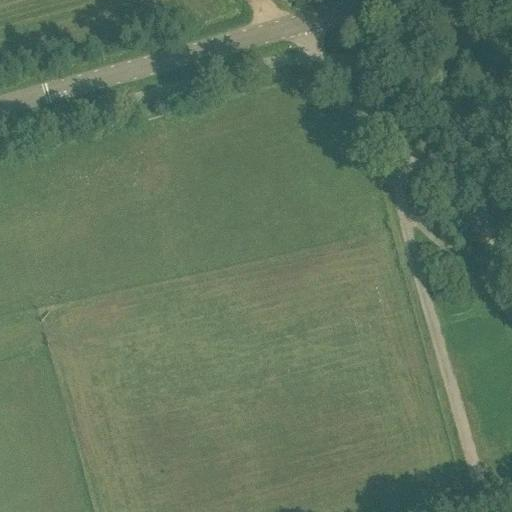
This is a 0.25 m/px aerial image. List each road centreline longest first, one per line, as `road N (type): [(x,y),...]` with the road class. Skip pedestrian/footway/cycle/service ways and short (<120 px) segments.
road 1 (track): [(498,511),(484,498),(402,211),(394,137)]
road 2 (unclassified): [(511,255),(289,26)]
road 3 (tertiary): [(289,26),(46,94)]
road 4 (track): [(402,211),(511,312)]
